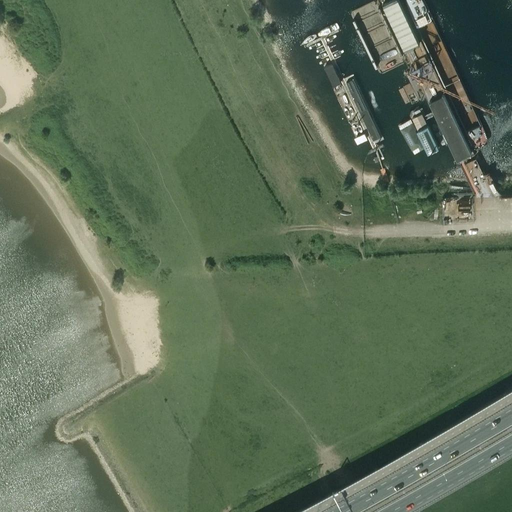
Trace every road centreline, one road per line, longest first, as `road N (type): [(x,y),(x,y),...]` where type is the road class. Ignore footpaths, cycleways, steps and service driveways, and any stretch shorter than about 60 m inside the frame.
road 1 (trunk): [(511,412),(333,511)]
road 2 (trunk): [(376,511),(511,436)]
road 3 (unclassified): [(511,225),(363,233)]
